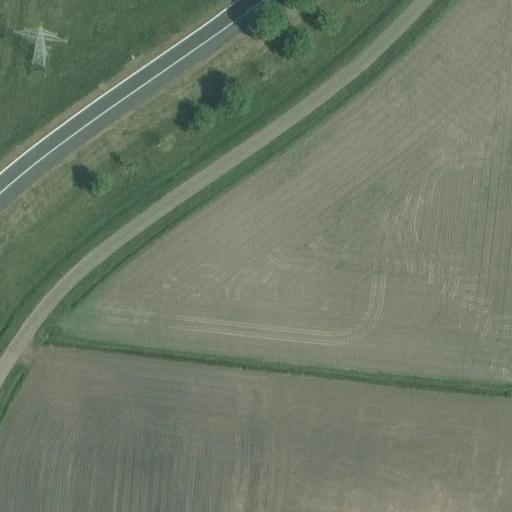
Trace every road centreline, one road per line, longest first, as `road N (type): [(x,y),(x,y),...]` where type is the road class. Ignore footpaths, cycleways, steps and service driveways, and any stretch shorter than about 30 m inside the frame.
road 1 (unclassified): [(0,373),(71,279),(336,83),(423,0)]
road 2 (motorway): [(0,190),(256,0)]
